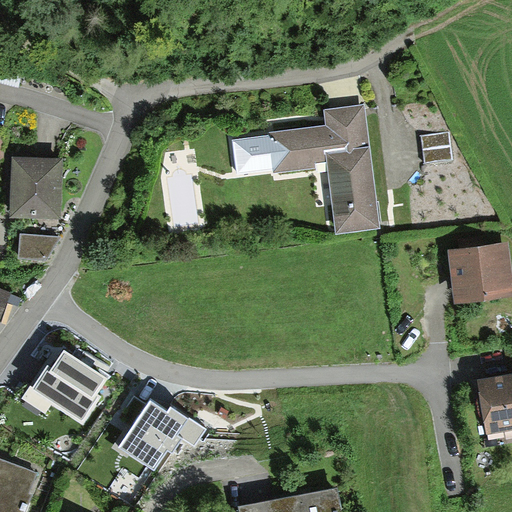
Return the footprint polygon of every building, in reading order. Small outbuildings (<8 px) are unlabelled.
[(333,237),(380,231),(367,106),(322,111),(324,128),(267,134),(268,138),(233,142),(253,159),(271,157),(273,177),(318,171),(318,167),(325,166),(333,237)] [(447,133),(422,136),(425,163),(450,160),(447,133)] [(11,159),(7,220),(61,223),(65,162),(11,159)] [(60,241),(22,237),(20,257),(45,259),(60,241)] [(511,262),(509,237),(450,243),(455,295),(511,288),(511,262)] [(0,316),(12,288),(0,282),(0,316)] [(31,387),(23,398),(47,415),(54,405),(82,425),(101,398),(96,394),(109,375),(102,370),(98,375),(86,366),(64,352),(52,369),(48,366),(33,388),(31,387)] [(511,365),(479,371),(488,427),(511,423),(511,365)] [(169,414),(151,402),(121,447),(154,468),(167,448),(172,451),(181,436),(194,444),(204,429),(172,409),(169,414)] [(0,511),(17,511),(34,470),(0,456),(0,511)] [(341,511),(335,479),(238,498),(241,511),(341,511)]
